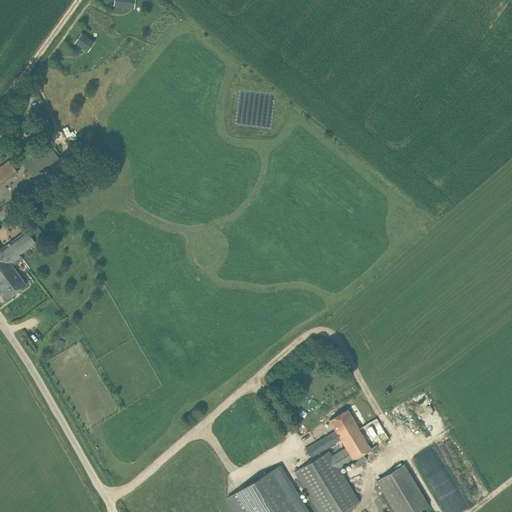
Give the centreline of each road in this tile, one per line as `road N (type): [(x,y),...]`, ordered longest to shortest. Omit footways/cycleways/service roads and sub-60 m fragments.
road 1 (track): [(439,511),(338,343),(319,332),(107,501)]
road 2 (unclassified): [(114,511),(0,322)]
